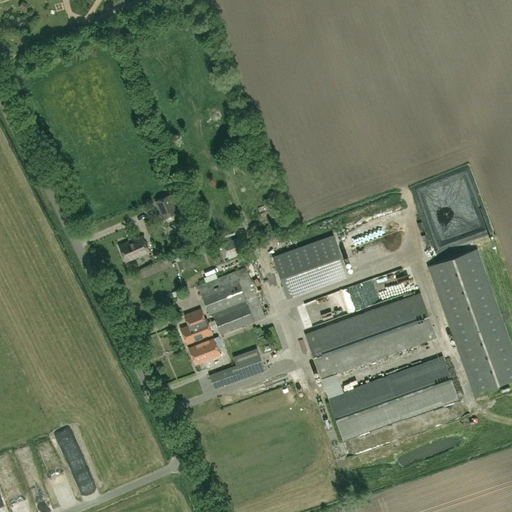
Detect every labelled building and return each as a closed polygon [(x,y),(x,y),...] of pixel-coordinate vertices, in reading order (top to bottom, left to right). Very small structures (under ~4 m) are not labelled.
[(156,201),(164,219),(175,213),(167,196),(156,201)] [(468,215),(476,214),(477,225),(481,225),(481,207),(461,207),(461,213),(466,213),(466,219),(468,219),(468,215)] [(402,214),(399,215),(398,211),(392,213),(399,230),(407,227),(402,214)] [(126,221),(129,237),(144,234),(141,218),(126,221)] [(287,232),(278,237),(281,242),(290,238),(287,232)] [(248,247),(244,234),(238,236),(243,249),(248,247)] [(119,247),(125,262),(148,251),(142,236),(130,241),(130,242),(119,247)] [(274,257),(288,296),(347,275),(333,236),(274,257)] [(237,238),(220,244),(225,258),(242,251),(237,238)] [(511,348),(477,249),(428,266),(473,393),(511,379),(511,348)] [(216,319),(207,323),(206,318),(204,319),(200,309),(184,315),(186,323),(188,322),(189,325),(180,328),(186,343),(193,341),(212,334),(210,330),(219,327),(221,334),(264,317),(245,268),(198,286),(209,314),(215,317),(216,319)] [(343,392),(336,373),(436,338),(421,295),(306,336),(342,440),(458,399),(443,357),(343,392)] [(304,316),(307,323),(316,318),(311,306),(300,311),(303,317),(304,316)] [(214,339),(194,346),(188,348),(195,365),(220,355),(214,339)] [(233,357),(236,365),(209,375),(214,389),(265,371),(257,348),(233,357)] [(218,403),(221,414),(276,395),(277,398),(281,397),(276,384),(218,403)] [(299,419),(306,414),(303,409),(296,413),(299,419)] [(312,446),(322,440),(319,435),(309,440),(312,446)]
